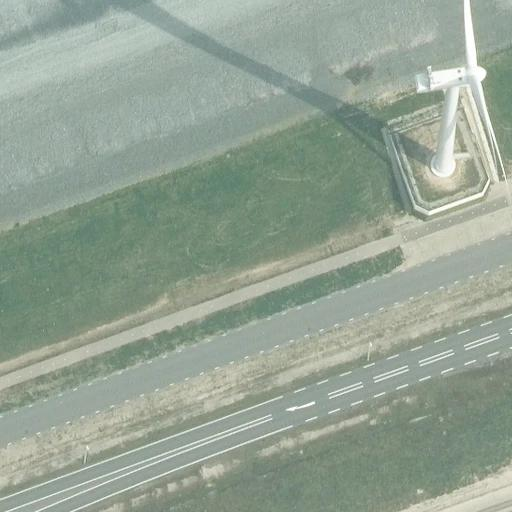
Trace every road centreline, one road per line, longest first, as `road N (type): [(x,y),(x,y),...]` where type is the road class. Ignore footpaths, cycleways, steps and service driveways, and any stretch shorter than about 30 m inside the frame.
road 1 (unclassified): [(511,255),(0,436)]
road 2 (secondary): [(511,336),(131,476)]
